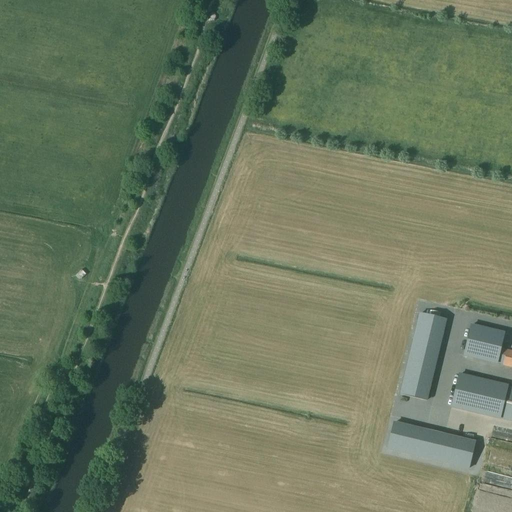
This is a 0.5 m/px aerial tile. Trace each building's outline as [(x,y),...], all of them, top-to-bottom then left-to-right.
[(420,315),(401,395),(427,402),(446,321),(420,315)] [(497,364),(500,349),(504,335),(470,327),(463,356),(497,364)] [(511,351),(500,349),(497,364),(503,366),(503,367),(511,369),(511,351)] [(511,388),(507,387),(508,386),(459,374),(451,409),(499,421),(500,419),(511,421),(511,388)] [(423,431),(393,424),(387,449),(469,469),(470,463),(475,444),(423,431)]
